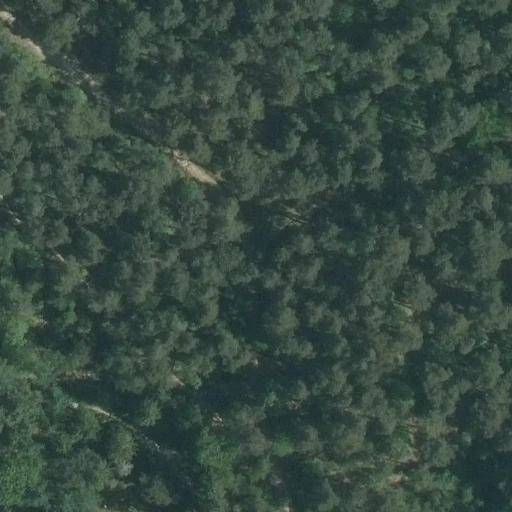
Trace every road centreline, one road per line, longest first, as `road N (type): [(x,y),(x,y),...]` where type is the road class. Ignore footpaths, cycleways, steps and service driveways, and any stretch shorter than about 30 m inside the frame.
road 1 (track): [(0,13),(252,212)]
road 2 (track): [(252,212),(259,385),(275,461)]
